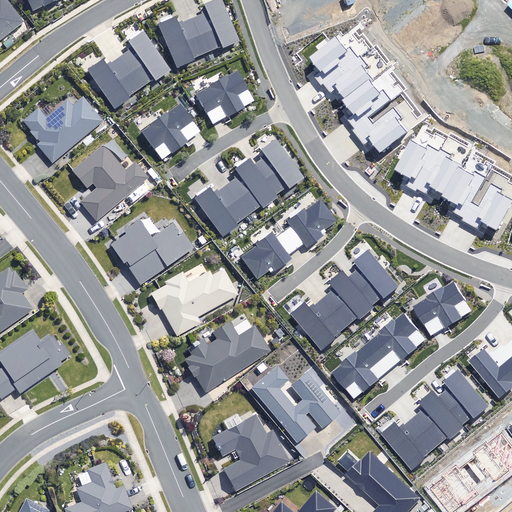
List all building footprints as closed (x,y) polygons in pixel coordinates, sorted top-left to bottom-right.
[(0,0),(0,37),(22,22),(5,0),(0,0)] [(25,0),(32,12),(56,0),(25,0)] [(237,40),(220,0),(211,0),(201,4),(205,12),(176,24),(173,17),(156,24),(174,67),(237,40)] [(122,30),(128,38),(126,40),(131,48),(105,66),(101,59),(86,69),(112,108),(169,69),(142,29),(139,31),(133,22),(122,30)] [(350,116),(346,119),(353,127),(351,129),(363,145),(370,140),(379,153),(407,131),(398,119),(400,117),(392,107),(371,123),(367,118),(389,100),(381,90),(379,92),(371,81),(373,80),(364,68),(367,66),(359,56),(357,57),(349,47),(346,50),(336,36),(308,58),(319,72),(313,77),(320,86),(322,84),(330,94),(336,89),(344,99),(342,101),(349,109),(346,111),(350,116)] [(251,101),(234,70),(193,92),(211,123),(251,101)] [(101,120),(76,90),(48,113),(39,102),(20,118),(39,141),(36,144),(50,162),(101,120)] [(199,132),(178,103),(140,129),(160,159),(199,132)] [(144,179),(109,135),(70,167),(89,192),(78,201),(94,220),(144,179)] [(303,175),(274,136),(258,148),(263,156),(252,165),(246,157),(232,167),(237,175),(213,193),(208,186),(192,198),(221,236),(303,175)] [(455,207),(453,211),(462,217),(461,219),(478,230),(483,222),(496,230),(511,203),(511,199),(500,193),(502,190),(491,183),(477,206),(471,203),(486,178),(474,172),(473,174),(462,168),(463,165),(450,158),(452,154),(441,148),(439,150),(428,144),(427,147),(412,139),(394,169),(410,178),(406,185),(416,191),(417,188),(428,194),(432,188),(443,194),(442,196),(451,202),(450,205),(455,207)] [(371,195),(362,200),(371,217),(380,212),(371,195)] [(241,257),(257,279),(269,270),(271,273),(291,259),(288,255),(303,244),(306,248),(324,235),(322,232),(337,222),(321,200),(306,211),(304,208),(286,220),(291,226),(276,237),(272,232),(256,244),(257,245),(241,257)] [(160,229),(149,214),(109,242),(139,284),(191,247),(172,220),(160,229)] [(290,314),(321,351),(336,339),(334,336),(357,316),(360,319),(374,308),(372,305),(382,296),(383,298),(398,285),(368,249),(353,261),(359,268),(348,276),(343,270),(328,282),(332,287),(329,290),(330,292),(314,305),(312,304),(309,307),(304,302),(290,314)] [(25,288),(9,265),(0,271),(0,328),(30,308),(19,291),(25,288)] [(236,294),(222,269),(211,275),(208,270),(186,282),(181,273),(148,291),(158,308),(160,307),(175,335),(198,323),(195,317),(236,294)] [(413,306),(431,335),(471,310),(453,281),(413,306)] [(332,373),(355,399),(426,339),(403,312),(332,373)] [(237,336),(228,321),(212,332),(216,338),(205,344),(201,338),(187,346),(191,352),(182,358),(204,392),(268,350),(253,326),(237,336)] [(0,360),(2,365),(0,366),(0,396),(15,387),(18,392),(69,357),(51,332),(39,341),(32,330),(0,351),(0,360)] [(482,349),(468,361),(500,399),(511,388),(511,338),(504,346),(503,345),(494,353),(491,350),(487,354),(482,349)] [(288,377),(277,363),(249,386),(294,441),(316,423),(319,427),(337,412),(303,371),(288,383),(301,399),(292,405),(277,387),(288,377)] [(381,435),(412,472),(427,459),(425,456),(448,437),(451,440),(465,428),(463,426),(473,417),(474,418),(489,406),(459,369),(444,382),(450,388),(440,397),(434,390),(419,403),(423,408),(420,410),(421,412),(405,426),(404,424),(400,427),(396,422),(381,435)] [(264,435),(254,415),(211,438),(221,456),(235,448),(241,458),(222,468),(235,491),(288,462),(271,431),(264,435)] [(382,451),(377,456),(370,449),(359,461),(345,447),(332,460),(379,505),(372,511),(408,511),(421,498),(384,462),(388,457),(382,451)] [(113,483),(104,462),(86,468),(91,482),(75,488),(80,501),(63,507),(64,511),(120,511),(131,508),(120,481),(113,483)] [(334,511),(337,508),(317,491),(299,511),(295,511),(282,501),(273,511),(334,511)] [(46,511),(47,511),(26,500),(19,511),(46,511)]
